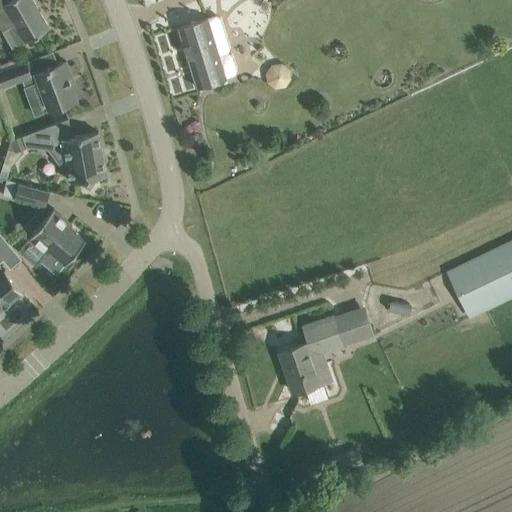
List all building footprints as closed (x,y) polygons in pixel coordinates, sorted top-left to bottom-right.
[(0,0),(0,26),(3,31),(15,24),(26,42),(50,27),(34,0),(0,0)] [(198,20),(179,26),(198,87),(217,81),(225,79),(225,77),(235,74),(238,70),(233,54),(229,51),(230,46),(221,18),(215,15),(206,17),(198,20)] [(0,69),(0,80),(2,87),(33,76),(27,60),(0,69)] [(35,72),(49,110),(77,99),(68,75),(71,73),(66,60),(35,72)] [(283,88),(293,70),(275,60),(265,78),(283,88)] [(26,146),(40,147),(48,147),(60,166),(67,165),(70,180),(79,179),(90,186),(97,176),(106,174),(98,131),(70,136),(64,119),(22,134),(26,146)] [(15,198),(45,206),(50,190),(19,182),(15,198)] [(47,251),(48,252),(50,249),(66,262),(85,239),(70,226),(72,223),(54,208),(30,236),(31,237),(20,250),(37,264),(47,251)] [(0,250),(10,243),(0,231),(0,309),(23,290),(5,269),(3,270),(0,266),(0,250)] [(511,241),(448,273),(469,316),(511,295),(511,241)] [(334,378),(325,352),(345,345),(335,314),(304,325),(309,341),(280,351),(294,391),(334,378)]
